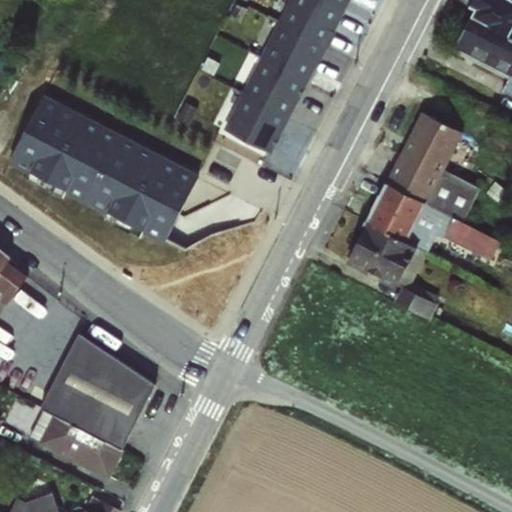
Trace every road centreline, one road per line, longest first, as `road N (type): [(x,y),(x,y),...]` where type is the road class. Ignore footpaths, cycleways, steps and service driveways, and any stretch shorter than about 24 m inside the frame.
road 1 (tertiary): [(411,0),(227,368)]
road 2 (unclassified): [(227,368),(511,509)]
road 3 (residential): [(0,212),(103,293),(227,368)]
road 4 (tertiary): [(227,368),(152,511)]
